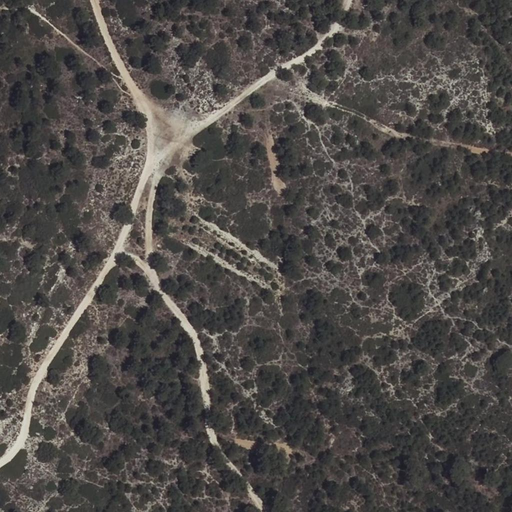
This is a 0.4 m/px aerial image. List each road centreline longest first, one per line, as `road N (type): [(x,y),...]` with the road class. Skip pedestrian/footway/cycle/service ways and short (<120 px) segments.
road 1 (track): [(0,452),(15,442),(42,363),(102,278),(163,156)]
road 2 (track): [(116,248),(193,326),(213,433),(262,511)]
road 3 (track): [(349,0),(339,27),(163,156)]
road 4 (track): [(163,156),(103,0)]
